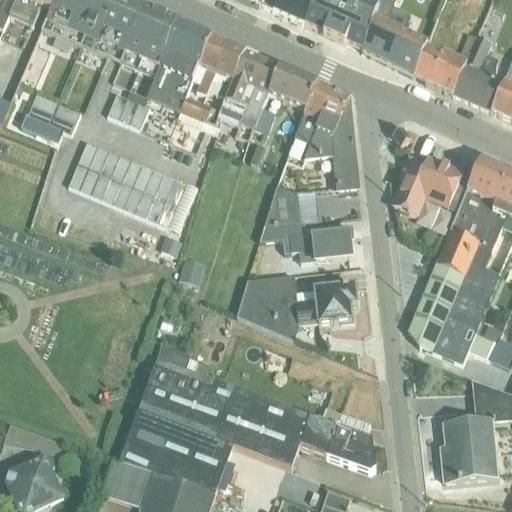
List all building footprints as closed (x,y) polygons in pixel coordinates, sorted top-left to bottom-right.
[(16,7),(10,22),(34,32),(41,15),(52,19),(59,0),(19,0),(17,4),(16,7)] [(107,0),(59,0),(52,19),(44,36),(81,53),(83,53),(109,64),(132,10),(107,0)] [(236,0),(262,11),(267,0),(236,0)] [(267,0),(262,11),(304,30),(317,0),(267,0)] [(388,28),(393,12),(397,0),(382,0),(364,58),(388,70),(405,37),(404,36),(388,28)] [(10,22),(16,7),(6,3),(0,17),(0,35),(3,37),(10,22)] [(132,10),(109,64),(122,70),(145,15),(132,10)] [(388,28),(404,36),(411,21),(393,12),(388,28)] [(156,84),(178,29),(145,15),(122,70),(156,84)] [(178,29),(156,84),(147,105),(181,118),(188,102),(194,88),(212,44),(178,29)] [(405,37),(388,70),(414,83),(426,51),(427,48),(405,37)] [(426,51),(414,83),(452,101),(477,43),(469,40),(459,62),(444,56),(443,59),(426,51)] [(477,43),(452,101),(492,118),(504,88),(495,83),(497,66),(487,62),(492,48),(477,43)] [(212,44),(194,88),(200,90),(197,98),(207,102),(209,98),(229,51),(212,44)] [(229,51),(209,98),(216,100),(214,105),(219,107),(220,103),(227,105),(246,58),(229,51)] [(246,58),(227,105),(219,126),(239,134),(241,130),(264,66),(246,58)] [(264,66),(241,130),(255,135),(262,114),(270,102),(280,73),(264,66)] [(511,67),(504,88),(492,118),(511,126),(511,67)] [(280,73),(270,102),(306,116),(317,88),(280,73)] [(317,88),(306,116),(289,161),(305,166),(333,95),(317,88)] [(333,95),(305,166),(333,163),(337,197),(359,194),(350,102),(333,95)] [(127,105),(145,112),(147,105),(130,97),(127,105)] [(145,112),(127,105),(117,100),(108,121),(141,135),(150,114),(145,112)] [(37,101),(22,133),(58,149),(61,140),(63,137),(71,140),(81,119),(37,101)] [(0,130),(2,131),(12,108),(0,102),(0,130)] [(188,102),(181,118),(197,125),(204,109),(188,102)] [(197,125),(207,129),(211,119),(215,120),(217,116),(213,114),(213,113),(204,109),(197,125)] [(262,114),(255,135),(264,138),(261,145),(265,147),(268,140),(269,140),(276,120),(262,114)] [(197,125),(181,118),(178,126),(203,136),(206,137),(217,142),(220,134),(207,129),(197,125)] [(393,141),(392,142),(392,143),(394,143),(400,152),(399,153),(400,154),(401,154),(402,155),(403,154),(402,153),(410,147),(411,148),(412,147),(411,146),(412,145),(411,144),(410,145),(404,135),(405,134),(404,133),(403,134),(402,133),(401,134),(402,135),(394,141),(393,139),(392,140),(393,141)] [(87,148),(69,192),(168,233),(167,235),(179,240),(198,195),(87,148)] [(258,151),(250,169),(259,172),(266,155),(258,151)] [(448,215),(462,184),(464,178),(428,163),(425,171),(410,165),(402,185),(406,187),(395,213),(418,223),(426,205),(448,215)] [(471,188),(458,219),(409,337),(410,338),(420,352),(462,370),(468,357),(476,339),(501,281),(484,274),(506,223),(511,225),(511,177),(482,164),(471,188)] [(462,184),(448,215),(458,219),(471,188),(462,184)] [(266,231),(304,228),(318,226),(317,223),(320,223),(318,197),(296,200),(278,194),(266,231)] [(304,228),(266,231),(261,248),(284,245),(285,259),(300,257),(313,256),(314,267),(352,263),(349,238),(313,242),(313,238),(305,239),(304,228)] [(165,241),(160,256),(177,263),(183,248),(165,241)] [(313,256),(300,257),(301,268),(314,267),(313,256)] [(184,263),(178,286),(199,291),(205,269),(184,263)] [(249,286),(237,322),(294,346),(299,333),(352,326),(350,310),(357,309),(355,291),(296,297),(294,281),(249,286)] [(162,329),(181,332),(184,319),(165,316),(162,329)] [(476,339),(468,357),(490,366),(499,344),(503,335),(488,328),(482,341),(476,339)] [(511,349),(499,344),(490,366),(511,375),(511,372),(511,349)] [(155,366),(219,389),(222,381),(195,371),(197,365),(160,351),(155,366)] [(219,389),(155,366),(148,363),(116,466),(215,502),(233,453),(292,474),(300,453),(370,478),(375,474),(372,444),(366,442),(371,429),(326,413),(321,426),(219,389)] [(511,400),(472,386),(476,427),(445,431),(447,453),(442,454),(445,489),(498,484),(493,428),(511,426),(511,400)] [(35,455),(58,463),(62,450),(11,430),(3,451),(34,456),(35,455)] [(35,455),(34,456),(30,468),(10,479),(7,488),(18,511),(49,511),(66,504),(53,477),(58,463),(35,455)] [(104,503),(101,511),(213,511),(216,502),(114,465),(102,501),(104,503)] [(328,496),(322,511),(347,511),(350,504),(328,496)]
